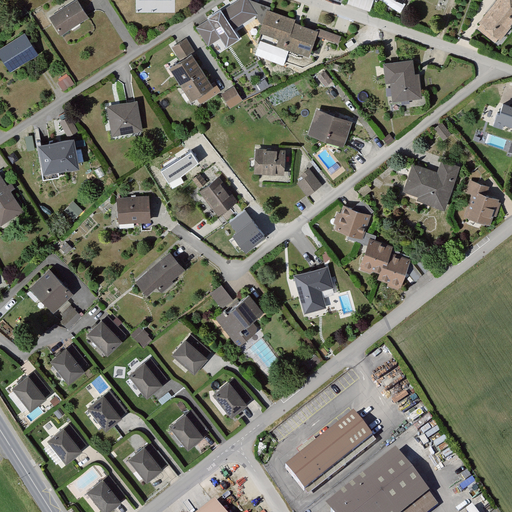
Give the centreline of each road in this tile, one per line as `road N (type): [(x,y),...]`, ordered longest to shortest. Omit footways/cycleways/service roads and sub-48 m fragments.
road 1 (residential): [(511,226),(148,511)]
road 2 (residential): [(492,63),(233,271)]
road 3 (residential): [(0,139),(218,0)]
road 4 (residential): [(310,0),(492,63)]
road 5 (unknown): [(439,511),(445,494),(406,451),(345,480),(324,511)]
